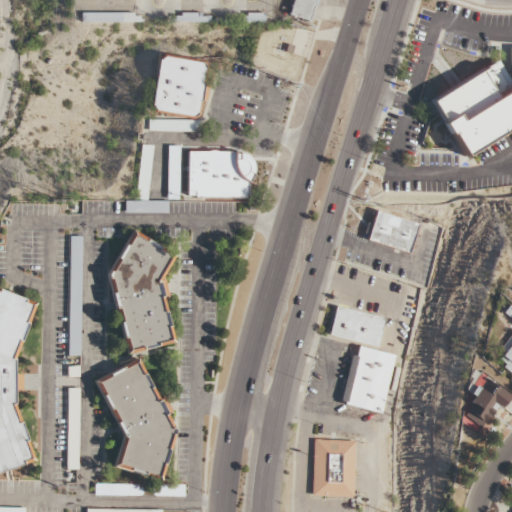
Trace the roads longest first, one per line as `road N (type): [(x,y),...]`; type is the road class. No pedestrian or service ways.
road 1 (primary): [(360,0),(247,376),(224,511)]
road 2 (primary): [(267,473),(283,383),(398,0)]
